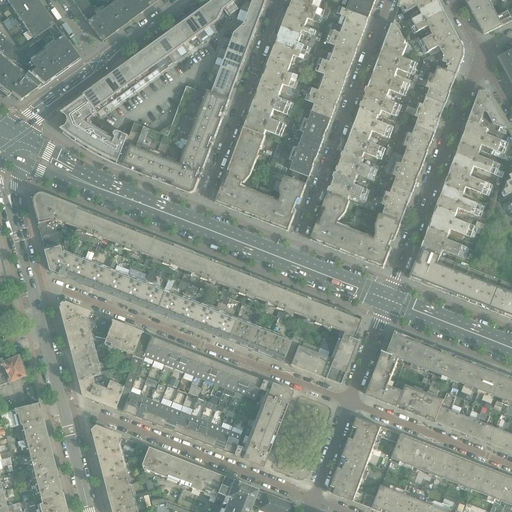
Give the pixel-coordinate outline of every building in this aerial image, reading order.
[(15,14),(35,0),(17,0),(10,5),(15,14)] [(21,22),(42,8),(37,0),(35,0),(15,14),(21,22)] [(145,6),(149,4),(146,0),(117,0),(114,3),(128,23),(147,9),(145,6)] [(147,9),(160,0),(146,0),(149,4),(145,6),(147,9)] [(218,21),(224,10),(224,9),(217,0),(215,0),(207,6),(218,21)] [(226,8),(234,2),(232,0),(217,0),(224,9),(224,10),(229,17),(231,15),(226,8)] [(318,23),(323,11),(313,7),(315,0),(292,0),(285,21),(305,28),(308,20),(318,23)] [(369,19),(375,0),(352,0),(350,8),(349,11),(349,12),(369,19)] [(439,1),(437,0),(401,0),(399,8),(398,9),(401,9),(404,15),(418,7),(420,11),(439,1)] [(498,17),(494,10),(488,0),(473,0),(467,4),(484,36),(511,21),(511,19),(510,17),(508,11),(498,17)] [(96,16),(85,1),(76,7),(87,22),(96,16)] [(431,31),(449,21),(439,1),(420,11),(422,16),(407,24),(413,36),(429,27),(431,31)] [(261,18),(265,7),(253,2),(252,5),(249,13),(261,18)] [(102,42),(128,23),(114,3),(96,16),(87,22),(102,42)] [(218,21),(207,6),(200,11),(211,26),(210,27),(215,34),(217,32),(212,25),(218,21)] [(27,31),(48,16),(42,8),(21,22),(27,31)] [(363,34),(369,19),(349,12),(349,11),(348,11),(339,8),(336,14),(347,18),(344,27),(363,34)] [(211,26),(200,11),(193,16),(204,31),(210,27),(211,26)] [(256,29),(261,18),(249,13),(245,22),(237,19),(236,22),(244,25),(256,29)] [(47,30),(54,25),(48,16),(27,31),(33,40),(47,30)] [(204,31),(193,16),(186,21),(197,36),(196,37),(201,44),(204,42),(199,35),(204,31)] [(197,36),(186,21),(180,26),(191,41),(196,37),(197,36)] [(311,30),(305,28),(285,21),(282,29),(302,36),(319,43),(322,34),(316,32),(317,29),(312,27),(311,30)] [(442,52),(460,41),(449,21),(431,31),(433,36),(418,44),(422,50),(421,50),(416,52),(410,56),(423,61),(425,60),(423,56),(429,53),(432,57),(442,52)] [(252,40),(256,29),(244,25),(235,33),(234,34),(252,40)] [(406,42),(400,33),(397,27),(392,25),(385,45),(405,52),(407,47),(404,46),(406,42)] [(191,41),(180,26),(173,30),(184,46),(183,47),(188,54),(190,52),(185,45),(191,41)] [(352,62),(363,34),(344,27),(341,35),(331,30),(326,43),(336,47),(333,55),(352,62)] [(79,59),(74,52),(57,29),(50,34),(56,43),(30,62),(33,66),(23,77),(36,89),(40,86),(41,87),(42,86),(79,59)] [(311,63),(313,56),(309,55),(311,49),(299,44),(302,36),(282,29),(271,57),(291,65),(308,71),(308,70),(311,63)] [(184,46),(173,30),(166,35),(177,51),(183,47),(184,46)] [(249,49),(252,40),(234,34),(232,41),(224,38),(223,40),(231,44),(231,42),(249,49)] [(177,51),(166,35),(159,40),(170,56),(169,56),(174,64),(177,62),(171,55),(177,51)] [(30,62),(12,46),(0,36),(0,92),(7,98),(10,94),(20,102),(37,89),(36,89),(23,77),(33,66),(30,62)] [(170,56),(159,40),(152,45),(166,64),(167,64),(164,60),(169,56),(170,56)] [(457,75),(464,56),(464,49),(460,41),(442,52),(445,58),(443,63),(448,65),(447,67),(449,68),(447,72),(457,75)] [(246,57),(249,49),(231,42),(231,44),(228,51),(246,57)] [(166,64),(152,45),(146,50),(162,73),(164,71),(161,68),(166,64)] [(402,58),(405,52),(385,45),(376,67),(396,75),(398,70),(413,76),(418,64),(402,58)] [(162,73),(146,50),(139,55),(153,74),(158,71),(160,74),(162,73)] [(243,66),(246,57),(228,51),(225,58),(217,55),(216,57),(225,60),(225,59),(243,66)] [(511,51),(499,58),(511,82),(511,51)] [(342,91),(352,62),(333,55),(330,63),(319,59),(319,60),(316,54),(315,53),(313,56),(311,63),(315,65),(317,66),(315,72),(326,76),(323,84),(342,91)] [(153,74),(139,55),(132,60),(148,82),(150,81),(148,78),(153,74)] [(295,90),(300,78),(288,73),(291,65),(271,57),(261,86),(280,94),(283,86),(295,90)] [(438,68),(441,61),(431,57),(425,60),(423,61),(423,62),(438,68)] [(240,74),(243,66),(225,59),(225,60),(222,68),(240,74)] [(148,82),(132,60),(125,65),(139,84),(144,81),(146,84),(148,82)] [(139,84),(125,65),(118,70),(135,92),(136,91),(134,88),(139,84)] [(410,85),(395,79),(396,75),(376,67),(368,88),(388,96),(390,91),(405,97),(410,85)] [(231,96),(236,83),(240,74),(222,68),(219,76),(215,75),(216,72),(212,71),(210,75),(214,76),(211,83),(215,85),(213,91),(212,94),(230,101),(231,96)] [(445,105),(451,90),(457,75),(447,72),(438,68),(435,77),(430,75),(428,81),(420,78),(418,84),(425,88),(430,89),(427,98),(445,105)] [(135,92),(118,70),(111,75),(125,94),(130,90),(133,94),(135,92)] [(125,94),(111,75),(105,80),(121,102),(123,101),(120,97),(125,94)] [(121,102),(105,80),(98,85),(112,104),(114,107),(121,102)] [(331,120),(342,91),(323,84),(319,92),(309,88),(310,87),(311,82),(305,80),(302,85),(302,86),(300,90),(300,91),(306,93),(306,94),(308,95),(305,101),(315,105),(312,113),(331,120)] [(112,104),(98,85),(91,89),(107,112),(109,111),(107,107),(112,104)] [(297,113),(301,102),(295,99),(293,104),(278,98),(280,94),(261,86),(253,108),(272,115),(274,111),(289,116),(291,111),(293,111),(297,113)] [(203,172),(222,120),(230,101),(212,94),(208,92),(207,95),(187,87),(173,125),(160,134),(134,124),(129,137),(126,144),(141,150),(172,162),(181,166),(182,164),(203,172)] [(401,106),(386,100),(388,96),(368,88),(361,109),(378,116),(380,117),(382,112),(397,118),(401,106)] [(107,112),(91,89),(84,94),(98,114),(103,110),(105,113),(107,112)] [(485,113),(490,97),(487,92),(485,90),(482,90),(480,92),(476,105),(469,123),(479,127),(485,113)] [(100,130),(88,124),(88,121),(98,114),(84,94),(65,108),(68,112),(65,114),(64,114),(63,114),(64,115),(65,115),(66,116),(67,117),(68,118),(68,119),(68,120),(68,121),(68,123),(68,124),(67,125),(67,126),(66,127),(65,127),(64,128),(63,128),(64,129),(67,131),(64,135),(70,139),(76,143),(83,148),(89,151),(96,155),(103,159),(110,162),(118,166),(126,144),(129,137),(119,133),(117,133),(115,134),(115,137),(116,138),(116,139),(112,137),(100,130)] [(504,123),(494,104),(490,97),(485,113),(488,114),(488,115),(493,125),(507,130),(507,131),(508,130),(507,129),(505,128),(506,126),(503,125),(504,124),(504,123)] [(435,134),(445,105),(427,98),(424,106),(419,104),(417,110),(413,109),(407,107),(406,111),(411,113),(410,115),(414,117),(419,119),(416,127),(435,134)] [(281,137),(286,126),(271,120),(272,115),(253,108),(245,129),(266,137),(269,138),(271,133),(281,137)] [(394,128),(376,121),(378,116),(361,109),(353,131),(370,137),(372,132),(389,139),(394,128)] [(320,148),(331,120),(312,113),(309,121),(304,119),(300,132),(304,134),(302,141),(320,148)] [(511,151),(511,150),(511,139),(510,139),(508,144),(486,135),(488,130),(479,127),(469,123),(461,144),(480,151),(508,163),(511,151)] [(424,163),(435,134),(416,127),(413,136),(408,134),(403,146),(408,148),(405,156),(424,163)] [(253,160),(260,144),(262,145),(266,137),(245,129),(232,161),(253,169),(256,161),(253,160)] [(386,149),(368,143),(370,137),(353,131),(345,152),(363,159),(364,154),(381,161),(386,149)] [(309,178),(320,148),(302,141),(298,150),(294,148),(289,161),(294,163),(290,171),(292,172),(309,178)] [(132,171),(141,150),(126,144),(118,166),(132,171)] [(501,165),(478,156),(480,151),(461,144),(453,165),(472,172),(474,167),(490,174),(496,176),(502,179),(504,173),(502,172),(505,166),(501,165)] [(276,165),(281,151),(276,149),(271,163),(276,165)] [(163,183),(172,162),(141,150),(132,171),(163,183)] [(362,164),(364,159),(363,159),(345,152),(337,173),(356,181),(358,176),(373,182),(377,170),(362,164)] [(413,193),(424,163),(405,156),(402,165),(397,163),(392,176),(397,178),(394,186),(413,193)] [(245,215),(253,195),(245,192),(246,190),(239,187),(241,183),(244,184),(251,177),(253,169),(232,161),(229,172),(227,175),(227,176),(228,177),(229,178),(227,183),(226,183),(224,183),(224,184),(216,204),(245,215)] [(195,192),(199,182),(200,180),(203,172),(182,164),(181,166),(172,162),(163,183),(191,194),(195,192)] [(493,186),(470,177),(472,172),(453,165),(445,186),(464,193),(466,188),(489,197),(494,200),(498,188),(493,186)] [(306,186),(309,178),(292,172),(289,179),(306,186)] [(354,185),(356,181),(337,173),(329,194),(348,201),(350,197),(365,203),(370,191),(354,185)] [(294,209),(296,204),(297,205),(299,205),(299,204),(303,194),(306,186),(289,179),(285,178),(281,189),(280,198),(284,200),(283,204),(276,202),(275,203),(253,195),(245,215),(288,232),(296,212),(296,211),(295,210),(294,209)] [(413,193),(394,186),(388,184),(385,193),(386,193),(381,205),(386,207),(383,215),(402,223),(413,193)] [(483,206),(463,198),(464,193),(445,186),(437,207),(456,214),(458,209),(479,217),(480,215),(485,217),(487,214),(481,212),(483,206)] [(380,197),(383,189),(378,187),(377,189),(375,195),(380,197)] [(69,226),(76,207),(46,196),(42,194),(40,194),(37,194),(36,195),(35,195),(33,197),(32,199),(31,202),(32,204),(33,210),(35,216),(36,219),(37,223),(50,229),(54,220),(69,226)] [(339,221),(346,213),(350,202),(348,201),(329,194),(322,213),(322,214),(323,215),(324,215),(322,220),(321,220),(320,220),(319,221),(317,225),(311,241),(340,253),(349,232),(340,229),(341,227),(335,225),(337,220),(339,221)] [(107,241),(114,222),(76,207),(69,226),(107,241)] [(475,227),(455,219),(456,214),(437,207),(430,228),(449,235),(450,230),(471,238),(475,227)] [(383,269),(390,253),(391,249),(391,248),(391,247),(390,247),(389,246),(391,241),(392,242),(393,242),(394,242),(395,241),(396,237),(402,223),(383,215),(381,215),(377,226),(376,236),(379,236),(377,241),(371,239),(370,241),(349,232),(340,253),(383,269)] [(145,256),(152,237),(114,222),(107,241),(108,241),(105,248),(113,251),(116,244),(145,256)] [(59,247),(55,232),(55,231),(50,229),(37,223),(39,232),(44,251),(59,247)] [(467,248),(447,240),(449,235),(430,228),(426,239),(422,249),(441,256),(443,251),(463,259),(471,262),(474,253),(467,250),(467,248)] [(183,271),(190,252),(152,237),(145,256),(183,271)] [(64,278),(73,256),(63,252),(62,248),(59,248),(59,247),(44,251),(50,272),(64,278)] [(456,298),(465,275),(457,272),(456,274),(432,265),(433,262),(438,264),(441,256),(422,249),(410,280),(456,298)] [(221,285),(228,267),(190,252),(183,271),(185,271),(182,281),(187,284),(191,274),(221,285)] [(82,285),(90,262),(73,256),(64,278),(82,285)] [(100,292),(109,270),(90,262),(82,285),(100,292)] [(259,300),(266,282),(228,267),(221,285),(259,300)] [(155,313),(163,291),(158,289),(159,287),(152,284),(157,271),(151,269),(148,275),(146,282),(145,284),(136,306),(155,313)] [(118,299),(127,277),(109,270),(100,292),(118,299)] [(489,311),(498,288),(489,284),(488,287),(484,285),(473,281),(474,278),(465,275),(456,298),(489,311)] [(136,306),(145,284),(127,277),(118,299),(136,306)] [(297,315),(304,297),(266,282),(259,300),(297,315)] [(173,320),(181,298),(176,296),(179,290),(171,287),(168,293),(163,291),(155,313),(173,320)] [(511,319),(511,296),(505,294),(506,291),(498,288),(489,311),(511,319)] [(361,319),(357,317),(304,297),(297,315),(342,333),(341,336),(352,340),(361,319)] [(191,327),(199,305),(181,298),(173,320),(191,327)] [(222,312),(225,303),(227,299),(223,298),(221,304),(218,310),(222,312)] [(112,322),(70,306),(64,303),(64,304),(63,304),(62,303),(59,306),(59,307),(59,308),(63,323),(83,318),(103,325),(100,333),(107,335),(112,322)] [(209,334),(217,312),(199,305),(191,327),(209,334)] [(257,318),(260,312),(253,309),(251,316),(254,317),(252,323),(255,324),(257,318)] [(227,341),(236,319),(231,317),(231,315),(224,312),(223,314),(217,312),(209,334),(227,341)] [(89,340),(96,338),(94,332),(89,331),(88,326),(86,327),(83,318),(63,323),(70,352),(91,347),(89,340)] [(245,348),(254,326),(236,319),(227,341),(245,348)] [(132,357),(141,334),(112,322),(107,335),(105,340),(103,345),(109,346),(109,347),(131,357),(132,357)] [(263,356),(272,333),(254,326),(245,348),(263,356)] [(105,340),(107,335),(100,333),(96,333),(94,332),(96,338),(105,340)] [(433,373),(442,350),(396,332),(391,344),(422,356),(418,367),(433,373)] [(282,363),(290,341),(272,333),(263,356),(282,363)] [(143,357),(151,338),(141,334),(132,357),(131,357),(126,370),(129,372),(137,375),(139,368),(142,361),(143,357)] [(344,373),(354,348),(356,342),(357,343),(357,342),(352,340),(341,336),(332,360),(329,367),(344,373)] [(153,361),(161,341),(159,341),(157,341),(155,342),(153,341),(154,339),(151,338),(143,357),(153,361)] [(163,365),(171,345),(169,345),(167,345),(166,346),(163,345),(164,343),(161,341),(153,361),(163,365)] [(418,367),(422,356),(391,344),(387,354),(383,352),(382,353),(383,353),(372,381),(388,387),(399,359),(418,367)] [(173,369),(181,349),(179,349),(177,349),(176,350),(173,349),(174,347),(171,345),(163,365),(173,369)] [(309,373),(316,354),(297,346),(290,366),(309,373)] [(98,376),(97,370),(99,369),(95,352),(92,352),(91,347),(70,352),(78,382),(98,376)] [(173,369),(183,373),(191,353),(189,353),(187,353),(186,354),(184,353),(184,351),(181,349),(173,369)] [(464,384),(472,362),(442,350),(433,373),(464,384)] [(194,377),(201,357),(199,356),(197,357),(196,357),(194,357),(194,355),(195,354),(191,353),(183,373),(194,377)] [(344,373),(329,367),(332,360),(316,354),(309,373),(339,385),(344,373)] [(121,369),(124,359),(118,356),(115,366),(115,367),(121,369)] [(204,381),(212,361),(211,361),(209,360),(207,361),(206,361),(204,361),(204,359),(205,358),(201,357),(194,377),(204,381)] [(27,374),(24,367),(21,368),(17,358),(6,362),(5,359),(5,360),(4,358),(0,359),(0,361),(10,384),(25,377),(24,375),(27,374)] [(0,385),(8,383),(8,384),(10,384),(0,361),(0,385)] [(214,385),(222,365),(221,365),(219,364),(218,364),(216,365),(214,364),(214,363),(215,362),(212,361),(204,381),(214,385)] [(493,396),(502,374),(472,362),(464,384),(493,396)] [(224,389),(232,369),(231,369),(229,368),(228,368),(226,369),(224,368),(224,367),(225,367),(225,366),(222,365),(214,385),(224,389)] [(234,393),(241,373),(240,372),(238,372),(236,373),(234,372),(234,371),(235,371),(235,370),(232,369),(224,389),(234,393)] [(123,387),(109,382),(113,371),(110,370),(109,373),(106,374),(104,374),(104,375),(98,376),(78,382),(82,396),(114,409),(123,387)] [(130,393),(137,375),(129,372),(123,387),(114,409),(122,412),(130,393)] [(244,397),(252,377),(251,377),(250,376),(248,376),(246,377),(244,376),(245,375),(245,374),(241,373),(234,393),(244,397)] [(511,403),(511,377),(502,374),(493,396),(511,403)] [(259,391),(263,381),(261,381),(260,380),(256,381),(254,380),(255,379),(255,378),(252,377),(244,397),(255,401),(259,391)] [(438,395),(442,385),(424,378),(422,384),(430,387),(428,392),(438,395)] [(176,389),(178,382),(171,379),(169,386),(176,389)] [(291,392),(271,384),(263,381),(259,391),(262,392),(261,396),(265,398),(256,422),(277,430),(288,403),(289,399),(291,392)] [(397,394),(398,391),(388,387),(372,381),(366,396),(397,408),(402,396),(397,394)] [(435,423),(444,401),(406,386),(402,396),(397,408),(413,414),(415,413),(419,414),(420,417),(435,423)] [(36,403),(32,387),(25,389),(28,398),(26,399),(28,405),(36,403)] [(457,397),(459,391),(453,389),(451,395),(457,397)] [(133,416),(140,397),(130,393),(122,412),(125,413),(126,411),(128,412),(129,414),(130,415),(132,416),(133,416)] [(452,412),(457,398),(448,394),(445,401),(444,401),(435,423),(446,427),(452,412)] [(143,420),(150,401),(140,397),(133,416),(135,417),(136,415),(138,416),(139,418),(140,419),(142,420),(143,420)] [(207,403),(203,401),(198,399),(196,403),(201,406),(201,407),(204,409),(207,403)] [(152,424),(160,404),(150,401),(143,420),(145,421),(146,419),(148,420),(149,422),(150,423),(152,424)] [(173,432),(181,412),(180,412),(182,407),(172,403),(170,408),(171,409),(163,428),(165,429),(166,429),(165,429),(166,427),(168,428),(169,430),(170,431),(172,432),(173,432)] [(215,411),(217,407),(207,403),(204,409),(215,413),(215,411)] [(42,420),(39,406),(38,404),(0,413),(0,415),(2,424),(3,429),(4,430),(15,427),(42,420)] [(163,428),(171,409),(170,408),(160,404),(152,424),(155,425),(156,423),(158,424),(159,426),(160,427),(162,428),(163,428)] [(473,438),(479,422),(482,414),(486,415),(487,411),(482,409),(482,412),(469,407),(468,416),(470,417),(470,418),(464,434),(473,438)] [(227,411),(225,416),(234,419),(236,415),(227,411)] [(183,436),(191,417),(181,412),(173,432),(175,433),(176,433),(176,431),(178,432),(179,433),(180,435),(182,436),(183,436)] [(455,430),(461,415),(452,412),(446,427),(455,430)] [(482,441),(488,425),(491,417),(486,415),(482,414),(479,422),(473,438),(482,441)] [(245,423),(247,418),(237,415),(235,419),(245,423)] [(464,434),(470,418),(461,415),(455,430),(464,434)] [(193,440),(201,420),(191,417),(183,436),(185,437),(186,436),(186,435),(188,436),(189,437),(190,439),(192,439),(192,440),(193,440)] [(369,461),(375,444),(378,437),(385,439),(388,430),(381,427),(358,419),(345,452),(369,461)] [(45,434),(45,432),(45,431),(44,429),(44,430),(43,427),(44,425),(42,420),(15,427),(18,442),(23,441),(26,451),(27,450),(29,455),(49,450),(50,448),(49,445),(47,443),(47,441),(47,439),(47,438),(46,437),(45,434)] [(203,444),(211,424),(201,420),(193,440),(196,441),(196,440),(196,439),(198,440),(199,441),(200,443),(202,443),(203,444)] [(267,457),(271,446),(277,430),(256,422),(247,446),(242,444),(240,448),(237,447),(234,456),(238,458),(238,457),(242,459),(262,467),(265,460),(267,457)] [(499,448),(505,432),(508,425),(499,422),(496,429),(497,429),(491,445),(499,448)] [(213,448),(221,428),(211,424),(203,444),(206,445),(206,444),(206,443),(208,443),(209,445),(210,447),(212,447),(213,448)] [(491,445),(497,429),(496,429),(488,425),(482,441),(491,445)] [(121,458),(117,443),(124,446),(122,449),(127,451),(129,448),(137,451),(139,445),(95,427),(90,431),(99,463),(121,458)] [(223,452),(231,432),(221,428),(213,448),(216,449),(216,448),(216,447),(219,447),(219,449),(220,451),(222,451),(223,452)] [(399,434),(388,430),(385,439),(395,443),(399,434)] [(237,447),(241,436),(231,432),(223,452),(226,453),(226,452),(226,451),(229,451),(229,453),(231,454),(232,455),(234,456),(237,447)] [(509,452),(511,443),(511,434),(505,432),(499,448),(509,452)] [(419,469),(428,446),(399,434),(395,443),(398,444),(392,459),(419,469)] [(15,443),(14,437),(11,438),(11,436),(6,437),(6,440),(7,444),(7,445),(14,443),(15,443)] [(13,457),(11,450),(15,449),(14,443),(7,445),(9,453),(10,458),(13,457)] [(451,482),(461,458),(428,446),(419,469),(451,482)] [(185,463),(173,458),(147,448),(140,465),(141,470),(177,484),(185,463)] [(53,461),(52,459),(51,460),(51,457),(51,455),(51,452),(49,451),(49,450),(29,455),(30,462),(29,462),(33,479),(35,479),(36,485),(56,479),(57,479),(57,477),(56,474),(55,472),(54,470),(55,468),(53,466),(52,464),(53,463),(53,461)] [(359,487),(365,472),(369,461),(345,452),(335,478),(359,487)] [(10,458),(9,453),(0,454),(0,456),(1,461),(10,458)] [(128,486),(125,474),(136,471),(135,469),(124,472),(121,458),(99,463),(106,491),(128,486)] [(477,492),(486,468),(461,458),(451,482),(477,492)] [(223,477),(211,473),(185,463),(177,484),(215,498),(223,478),(223,477)] [(511,505),(511,478),(486,468),(477,492),(483,494),(481,500),(499,507),(502,502),(511,505)] [(249,511),(252,506),(258,508),(257,510),(261,511),(292,511),(294,509),(291,504),(264,494),(256,491),(242,485),(233,481),(232,482),(223,478),(215,498),(209,511),(249,511)] [(363,493),(358,491),(359,487),(335,478),(331,491),(337,493),(336,496),(343,498),(359,505),(362,498),(361,497),(363,493)] [(60,489),(59,488),(56,479),(36,485),(35,485),(37,495),(39,494),(40,499),(61,494),(60,489)] [(436,492),(440,481),(435,479),(431,490),(436,492)] [(136,511),(135,507),(133,508),(128,486),(106,491),(111,511),(136,511)] [(378,511),(402,511),(408,496),(381,486),(376,498),(374,497),(369,508),(378,511)] [(374,497),(363,493),(361,497),(362,498),(359,505),(369,508),(374,497)] [(66,511),(64,510),(64,507),(64,505),(63,503),(62,502),(62,501),(63,499),(61,494),(40,499),(41,504),(39,505),(40,511),(66,511)] [(440,511),(441,509),(408,496),(402,511),(440,511)]
